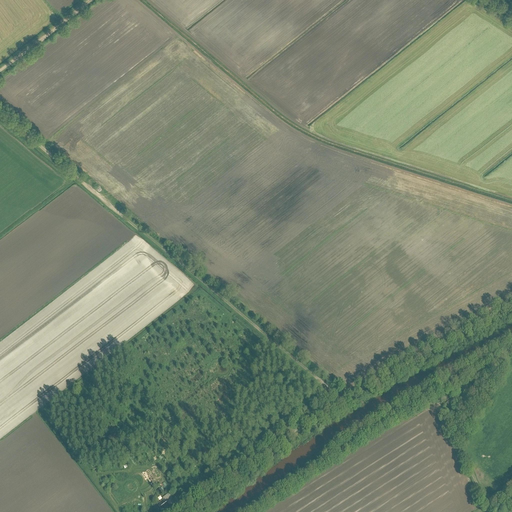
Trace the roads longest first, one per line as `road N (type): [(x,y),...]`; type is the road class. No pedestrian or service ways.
road 1 (track): [(0,69),(87,0),(490,0),(511,14)]
road 2 (track): [(0,112),(339,401)]
road 3 (track): [(511,305),(311,417),(187,511)]
road 4 (track): [(488,511),(439,387)]
